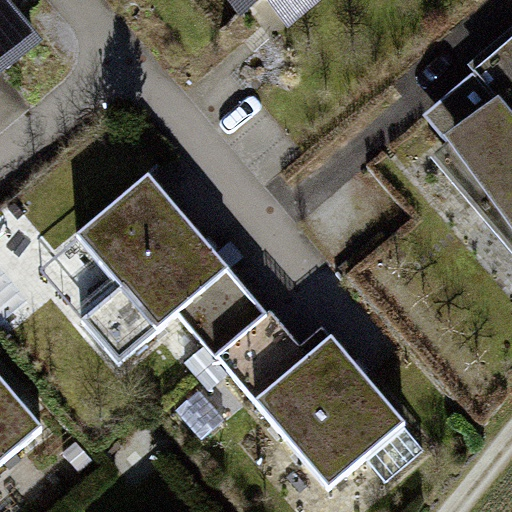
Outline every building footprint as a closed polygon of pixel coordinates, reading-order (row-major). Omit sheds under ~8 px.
[(0,2),(0,75),(36,44),(0,2)] [(511,47),(444,106),(467,132),(450,148),(471,173),(474,170),(507,209),(491,224),(511,247),(511,47)] [(152,181),(80,242),(124,292),(85,325),(122,368),(181,318),(219,363),(222,360),(270,320),(152,181)] [(270,320),(222,360),(333,493),(369,463),(388,486),(427,453),(335,343),(313,361),(275,316),(270,320)] [(0,380),(0,470),(45,433),(0,380)]
